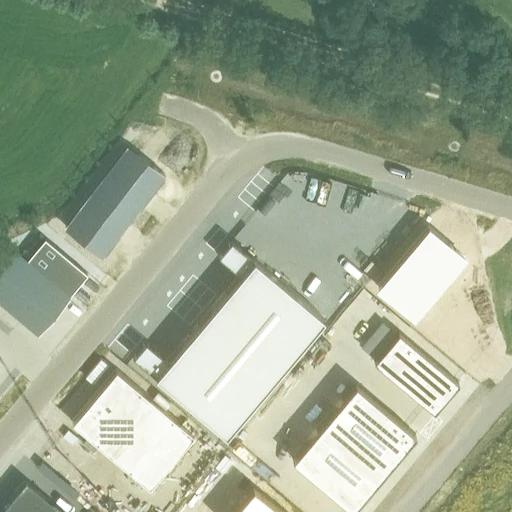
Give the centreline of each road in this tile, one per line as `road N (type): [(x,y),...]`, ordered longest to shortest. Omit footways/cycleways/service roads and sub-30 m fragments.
road 1 (unclassified): [(0,431),(248,153),(304,148),(511,210)]
road 2 (track): [(511,104),(161,0)]
road 3 (unclassified): [(402,511),(511,379)]
